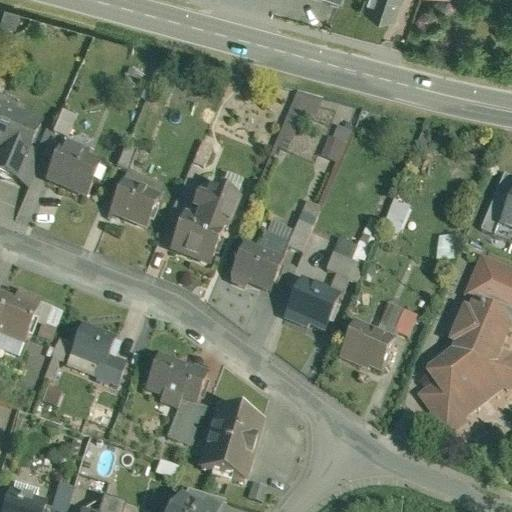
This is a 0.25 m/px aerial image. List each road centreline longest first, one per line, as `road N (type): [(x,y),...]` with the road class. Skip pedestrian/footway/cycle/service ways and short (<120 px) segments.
road 1 (secondary): [(511,109),(84,0)]
road 2 (residential): [(348,442),(194,312),(147,285),(0,230)]
road 3 (residential): [(511,504),(348,442)]
